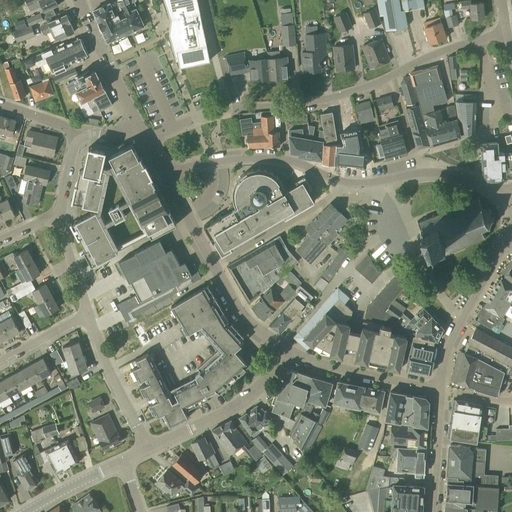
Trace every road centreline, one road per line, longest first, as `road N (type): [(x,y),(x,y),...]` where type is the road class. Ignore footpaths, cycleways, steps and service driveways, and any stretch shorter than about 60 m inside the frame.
road 1 (residential): [(145,139),(207,112),(322,101),(506,30)]
road 2 (tertiary): [(341,181),(299,163),(246,158),(165,174)]
road 3 (tertiary): [(511,192),(421,172),(341,181)]
road 4 (residential): [(149,450),(260,387),(284,349)]
road 5 (tertiary): [(439,392),(446,352),(507,238)]
road 6 (tertiary): [(284,349),(439,392)]
road 7 (residential): [(214,265),(316,207),(341,181)]
road 8 (tertiary): [(139,127),(77,0)]
road 9 (tertiary): [(431,511),(439,392)]
